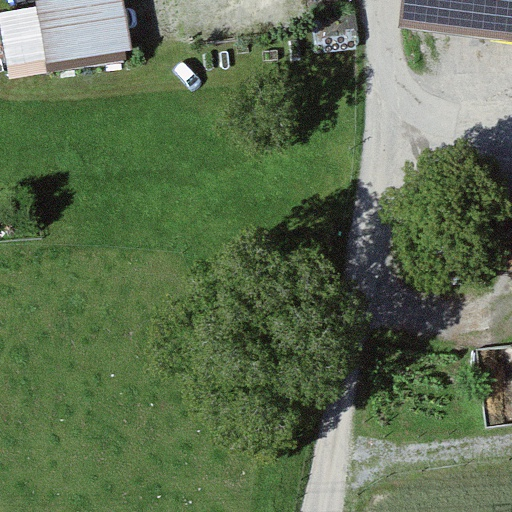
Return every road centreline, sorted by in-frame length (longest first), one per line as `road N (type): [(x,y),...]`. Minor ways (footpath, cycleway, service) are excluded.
road 1 (track): [(390,124),(316,511)]
road 2 (track): [(394,0),(390,124)]
road 3 (track): [(390,124),(511,112)]
